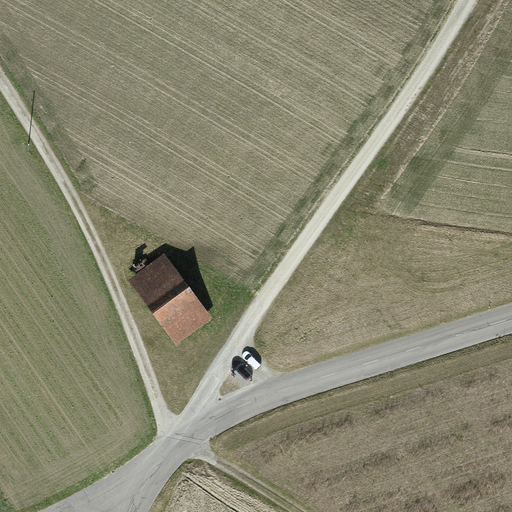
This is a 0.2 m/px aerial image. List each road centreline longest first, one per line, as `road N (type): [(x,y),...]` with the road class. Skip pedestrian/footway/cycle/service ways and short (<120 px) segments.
road 1 (track): [(192,430),(248,320),(466,0)]
road 2 (unclassified): [(128,511),(128,499),(192,430),(511,324)]
road 3 (track): [(0,71),(64,175),(111,274),(159,420),(192,430)]
road 4 (track): [(293,511),(192,430)]
